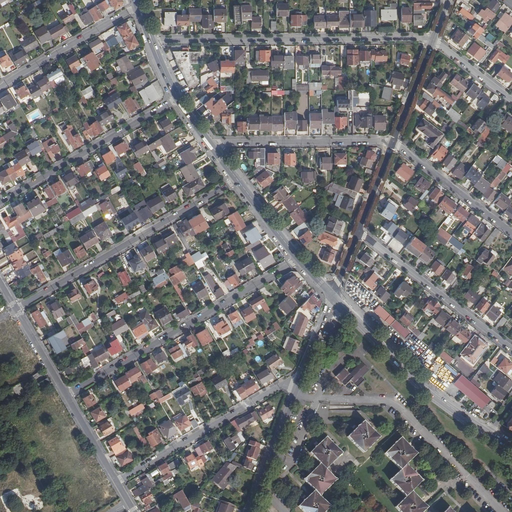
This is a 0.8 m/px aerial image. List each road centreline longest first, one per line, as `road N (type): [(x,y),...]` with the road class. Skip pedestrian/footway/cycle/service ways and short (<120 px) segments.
road 1 (residential): [(433,39),(154,42)]
road 2 (residential): [(298,258),(67,394)]
road 3 (residential): [(15,308),(236,179)]
road 4 (residential): [(500,511),(395,405),(292,394)]
road 5 (residential): [(114,481),(273,387),(295,382)]
road 6 (residential): [(178,98),(0,202)]
road 7 (residential): [(357,232),(511,349)]
road 8 (primary): [(347,310),(427,389),(487,432)]
road 9 (residential): [(210,144),(392,143)]
road 10 (residential): [(0,86),(135,7)]
road 11 (residential): [(511,233),(392,143)]
